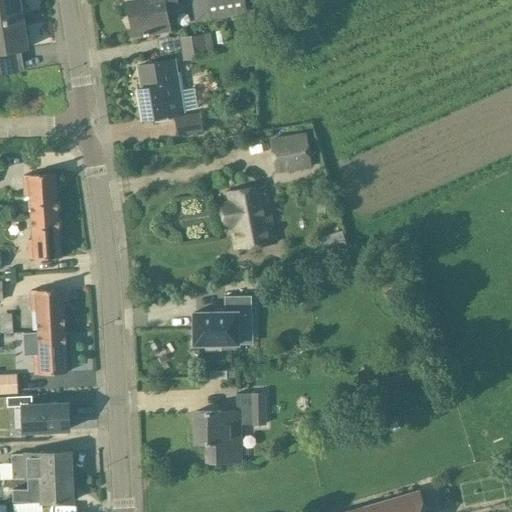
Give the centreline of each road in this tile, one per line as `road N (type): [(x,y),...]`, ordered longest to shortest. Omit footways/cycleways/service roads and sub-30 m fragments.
road 1 (residential): [(123,511),(110,277),(91,148),(75,124)]
road 2 (residential): [(75,124),(82,86),(68,0)]
